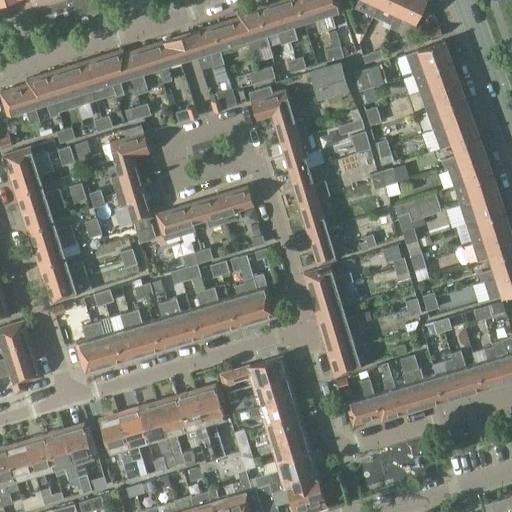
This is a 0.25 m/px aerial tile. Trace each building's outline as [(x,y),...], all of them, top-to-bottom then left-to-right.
[(277,0),(275,0),(258,5),(267,32),(277,29),(281,43),(290,40),(277,0)] [(305,20),(298,0),(277,0),(290,40),(297,38),(296,34),(293,24),(305,20)] [(319,0),(298,0),(305,20),(316,17),(320,27),(321,31),(329,29),(319,0)] [(343,8),(340,0),(319,0),(329,29),(336,27),(335,23),(332,12),(343,8)] [(368,11),(374,14),(380,0),(356,0),(355,5),(368,11)] [(380,0),(374,14),(393,22),(403,0),(380,0)] [(399,29),(400,26),(404,17),(415,22),(425,0),(403,0),(393,22),(391,26),(399,29)] [(267,32),(258,5),(238,12),(239,16),(247,44),(249,50),(263,45),(270,43),(267,32)] [(239,16),(210,25),(217,48),(238,41),(239,46),(247,44),(239,16)] [(210,25),(174,36),(181,59),(209,50),(214,66),(223,63),(217,48),(210,25)] [(433,38),(442,35),(439,27),(430,30),(433,38)] [(346,56),(343,45),(338,28),(329,31),(334,46),(337,59),(346,56)] [(366,32),(356,32),(360,45),(366,32)] [(174,36),(149,44),(156,67),(159,66),(163,81),(172,78),(168,63),(181,59),(174,36)] [(406,53),(413,71),(450,58),(444,39),(418,48),(418,49),(406,53)] [(156,67),(149,44),(125,52),(132,75),(138,93),(149,90),(143,71),(156,67)] [(334,46),(326,48),(330,61),(337,59),(334,46)] [(121,78),(132,75),(125,52),(124,52),(123,48),(103,54),(116,93),(116,96),(125,93),(121,78)] [(365,62),(381,57),(385,55),(381,48),(363,54),(365,62)] [(103,54),(94,57),(85,60),(98,98),(116,93),(103,54)] [(304,55),(295,57),(299,70),(307,67),(304,55)] [(299,70),(295,57),(287,60),(290,72),(299,70)] [(413,71),(419,89),(457,77),(450,58),(413,71)] [(85,60),(66,66),(78,104),(98,98),(85,60)] [(340,62),(311,70),(319,95),(348,87),(340,62)] [(360,90),(387,82),(389,81),(383,62),(354,71),(360,90)] [(273,64),(258,68),(262,82),(277,77),(273,64)] [(78,104),(66,66),(46,72),(58,111),(78,104)] [(251,85),(254,84),(262,82),(258,68),(248,71),(251,83),(251,85)] [(26,78),(27,82),(34,104),(47,101),(51,112),(52,116),(59,114),(58,111),(46,72),(26,78)] [(419,89),(425,108),(464,96),(457,77),(419,89)] [(27,82),(8,88),(0,91),(7,113),(25,107),(30,123),(39,120),(34,104),(27,82)] [(248,90),(251,100),(257,118),(272,113),(272,114),(291,109),(285,90),(274,93),(271,83),(248,90)] [(172,91),(167,92),(170,103),(175,102),(172,91)] [(234,93),(220,98),(223,108),(238,104),(234,93)] [(425,108),(432,127),(471,114),(464,96),(425,108)] [(211,100),(214,111),(223,108),(220,98),(211,100)] [(156,128),(151,113),(147,101),(141,103),(144,116),(148,130),(156,128)] [(128,121),(144,116),(141,103),(124,108),(128,121)] [(190,118),(198,116),(195,105),(187,108),(190,118)] [(383,121),(378,105),(367,109),(371,124),(383,121)] [(351,109),(354,121),(363,118),(358,107),(351,109)] [(179,121),(190,118),(187,108),(176,111),(179,121)] [(272,114),(281,142),(307,134),(303,120),(295,122),(291,109),(272,114)] [(110,114),(102,116),(106,128),(114,125),(110,114)] [(478,134),(471,114),(432,127),(439,147),(450,143),(478,134)] [(106,128),(102,116),(94,119),(98,130),(106,128)] [(363,118),(354,121),(339,125),(341,133),(365,126),(363,118)] [(116,160),(134,155),(149,150),(141,123),(123,128),(126,137),(112,142),(116,160)] [(72,126),(65,128),(68,140),(76,137),(72,126)] [(68,140),(65,128),(57,131),(60,142),(68,140)] [(307,134),(281,142),(290,172),(309,166),(305,153),(312,151),(307,134)] [(442,167),(445,166),(485,152),(478,134),(450,143),(454,153),(439,159),(442,167)] [(0,142),(2,147),(13,144),(10,136),(0,138),(0,142)] [(92,156),(87,139),(74,143),(79,159),(92,156)] [(395,161),(388,139),(376,142),(383,165),(395,161)] [(58,148),(60,156),(73,152),(70,144),(58,148)] [(30,146),(4,154),(10,174),(51,161),(47,150),(33,155),(30,146)] [(73,152),(60,156),(63,164),(75,160),(73,152)] [(445,166),(452,185),(492,171),(485,152),(445,166)] [(112,176),(117,193),(143,185),(134,155),(116,160),(120,174),(112,176)] [(51,161),(10,174),(16,192),(42,183),(39,174),(53,169),(51,161)] [(309,166),(290,172),(299,202),(325,194),(329,193),(323,174),(319,163),(309,166)] [(387,169),(389,176),(391,184),(398,182),(394,167),(387,169)] [(371,173),(374,181),(389,176),(387,169),(371,173)] [(452,185),(458,204),(498,190),(492,171),(452,185)] [(376,189),(391,184),(389,176),(374,181),(376,189)] [(70,185),(72,193),(84,189),(82,182),(70,185)] [(398,182),(391,184),(394,195),(402,193),(398,182)] [(42,183),(16,192),(21,210),(62,197),(59,187),(45,192),(42,183)] [(133,221),(152,215),(143,185),(117,193),(121,206),(128,203),(133,221)] [(239,208),(253,204),(248,185),(217,194),(225,222),(242,217),(239,208)] [(91,199),(104,195),(101,188),(89,192),(91,199)] [(87,197),(84,189),(72,193),(75,201),(87,197)] [(458,204),(464,222),(504,209),(498,190),(458,204)] [(395,205),(401,224),(425,216),(443,210),(437,191),(395,205)] [(225,222),(217,194),(186,203),(191,222),(207,217),(210,227),(225,222)] [(325,194),(299,202),(308,233),(327,227),(323,212),(330,210),(325,194)] [(107,204),(104,195),(91,199),(94,208),(107,204)] [(62,197),(21,210),(27,228),(54,220),(51,211),(65,206),(62,197)] [(191,222),(186,203),(156,212),(162,230),(164,239),(194,230),(191,222)] [(464,222),(471,241),(510,228),(504,209),(464,222)] [(428,226),(425,216),(401,224),(408,243),(418,240),(419,239),(416,230),(428,226)] [(85,221),(87,228),(100,224),(97,217),(85,221)] [(54,220),(27,228),(33,246),(74,234),(71,226),(58,230),(54,220)] [(157,237),(153,222),(136,227),(140,242),(157,237)] [(103,233),(100,224),(87,228),(90,237),(103,233)] [(255,245),(265,242),(260,226),(250,229),(255,245)] [(327,227),(308,233),(317,263),(347,254),(342,238),(331,241),(327,227)] [(478,261),(489,257),(511,249),(511,234),(510,228),(471,241),(478,261)] [(374,233),(365,236),(369,247),(377,245),(374,233)] [(74,234),(33,246),(39,264),(66,256),(63,247),(77,243),(74,234)] [(418,240),(408,243),(414,263),(426,259),(419,239),(418,240)] [(121,251),(123,259),(136,255),(134,247),(121,251)] [(211,247),(203,249),(206,260),(214,258),(211,247)] [(269,255),(266,247),(256,250),(259,258),(269,255)] [(206,260),(203,249),(195,251),(199,262),(206,260)] [(481,281),(484,280),(511,270),(511,249),(489,257),(492,268),(478,272),(481,281)] [(245,281),(256,320),(276,315),(276,314),(267,285),(263,272),(252,275),(245,253),(240,255),(238,256),(244,278),(245,281)] [(136,255),(123,259),(128,277),(141,274),(136,255)] [(66,256),(39,264),(45,284),(86,271),(82,260),(68,264),(66,256)] [(244,278),(238,256),(231,257),(238,280),(244,278)] [(393,260),(395,267),(407,264),(405,257),(393,260)] [(219,262),(223,274),(231,272),(227,259),(219,262)] [(428,266),(426,259),(414,263),(416,270),(428,266)] [(214,277),(223,274),(219,262),(211,264),(214,277)] [(331,262),(303,272),(309,290),(352,276),(350,269),(334,275),(331,262)] [(199,263),(181,268),(184,281),(202,275),(199,263)] [(407,264),(395,267),(398,275),(410,272),(407,264)] [(175,284),(184,281),(181,268),(171,271),(175,284)] [(511,270),(484,280),(491,298),(503,294),(503,295),(511,291),(511,270)] [(86,271),(45,284),(51,301),(92,289),(89,280),(86,271)] [(352,276),(309,290),(316,313),(344,305),(340,294),(352,290),(349,280),(353,279),(352,276)] [(161,278),(151,282),(154,291),(165,287),(161,278)] [(133,281),(138,299),(146,297),(142,284),(140,279),(133,281)] [(150,281),(142,284),(146,297),(154,294),(150,281)] [(237,293),(228,296),(237,326),(256,320),(245,281),(240,282),(235,284),(237,293)] [(205,288),(218,332),(237,326),(228,296),(218,299),(214,285),(205,288)] [(111,288),(103,291),(106,303),(115,301),(111,288)] [(200,305),(190,307),(199,338),(218,332),(205,288),(196,291),(200,305)] [(103,291),(95,293),(98,305),(106,303),(103,291)] [(442,314),(435,291),(424,295),(431,317),(442,314)] [(0,317),(10,315),(4,295),(0,296),(0,317)] [(167,299),(180,343),(199,338),(190,307),(181,310),(177,296),(167,299)] [(405,299),(407,307),(419,304),(417,296),(405,299)] [(161,316),(152,318),(161,349),(180,343),(167,299),(157,302),(161,316)] [(489,303),(492,315),(506,311),(502,299),(489,303)] [(66,311),(63,302),(52,306),(55,315),(66,311)] [(489,303),(474,308),(477,320),(492,315),(489,303)] [(421,311),(419,304),(407,307),(409,315),(421,311)] [(344,305),(316,313),(322,333),(362,321),(360,312),(347,316),(344,305)] [(129,310),(141,355),(161,349),(152,318),(142,321),(138,307),(129,310)] [(124,326),(115,329),(124,360),(141,355),(129,310),(120,313),(124,326)] [(450,317),(435,322),(438,333),(453,328),(450,317)] [(0,342),(1,347),(29,338),(23,319),(7,324),(7,325),(0,326),(0,342)] [(101,319),(91,322),(104,366),(124,360),(115,329),(105,332),(101,319)] [(322,333),(328,353),(355,345),(352,334),(365,330),(362,321),(322,333)] [(75,341),(84,372),(104,366),(91,322),(82,325),(86,338),(75,341)] [(491,344),(503,383),(511,379),(511,334),(494,340),(495,343),(491,344)] [(0,367),(35,356),(29,338),(1,347),(4,356),(0,357),(0,367)] [(355,345),(328,353),(334,375),(362,366),(358,355),(371,351),(368,341),(365,342),(355,345)] [(404,342),(392,346),(395,354),(406,351),(404,342)] [(490,357),(475,361),(483,389),(503,383),(491,344),(487,346),(490,357)] [(452,355),(464,394),(483,389),(475,361),(465,364),(460,349),(451,351),(452,355)] [(408,356),(423,407),(443,401),(434,373),(424,376),(417,353),(408,356)] [(445,370),(434,373),(443,401),(464,394),(452,355),(442,359),(445,370)] [(0,375),(9,373),(15,392),(27,388),(24,381),(41,376),(35,356),(0,367),(0,375)] [(250,378),(252,385),(287,374),(286,373),(288,371),(286,365),(283,363),(280,356),(260,361),(241,367),(241,368),(222,373),(225,384),(250,378)] [(407,381),(395,385),(403,413),(423,407),(408,356),(399,358),(407,381)] [(385,388),(373,392),(380,415),(382,419),(403,413),(395,385),(388,362),(381,364),(385,377),(382,379),(385,388)] [(230,402),(233,411),(292,393),(290,385),(292,383),(290,377),(287,375),(287,374),(252,385),(255,394),(230,402)] [(336,379),(338,387),(349,384),(347,376),(336,379)] [(364,395),(346,401),(353,423),(380,415),(373,392),(369,379),(359,382),(364,395)] [(195,391),(209,436),(215,458),(226,454),(216,419),(225,416),(216,385),(195,391)] [(179,396),(177,396),(188,431),(191,443),(200,441),(199,439),(209,436),(195,391),(188,393),(186,391),(179,393),(179,396)] [(295,401),(292,393),(233,411),(236,420),(261,413),(263,421),(298,411),(298,410),(299,408),(297,402),(295,401)] [(188,431),(177,396),(175,397),(173,395),(167,397),(166,400),(158,402),(169,436),(178,434),(188,431)] [(140,407),(139,408),(148,442),(159,439),(169,436),(158,402),(150,404),(147,403),(141,405),(140,407)] [(127,411),(119,413),(133,459),(144,456),(140,445),(148,442),(139,408),(137,408),(135,406),(129,408),(127,411)] [(255,434),(258,444),(304,430),(301,423),(303,420),(301,414),(298,412),(298,411),(263,421),(266,431),(255,434)] [(133,459),(119,413),(99,419),(108,451),(119,448),(123,462),(133,459)] [(85,424),(65,429),(79,480),(83,493),(93,490),(83,459),(94,456),(85,424)] [(240,449),(242,449),(251,446),(245,427),(234,430),(240,449)] [(68,479),(69,483),(79,480),(65,429),(56,432),(55,430),(47,432),(46,435),(56,470),(65,467),(68,479)] [(273,452),(275,459),(309,449),(309,448),(311,445),(309,439),(306,437),(304,430),(258,444),(261,455),(273,452)] [(36,436),(34,439),(26,441),(36,476),(56,470),(46,435),(44,436),(42,434),(36,436)] [(178,434),(169,436),(177,464),(196,459),(193,449),(183,451),(178,434)] [(159,439),(163,457),(167,467),(177,464),(169,436),(159,439)] [(25,479),(36,476),(26,441),(18,443),(16,441),(9,444),(8,446),(18,481),(25,479)] [(0,495),(1,500),(4,511),(15,511),(16,511),(13,501),(10,491),(19,489),(18,481),(8,446),(5,447),(3,446),(0,446),(0,495)] [(251,446),(242,449),(248,468),(258,465),(251,446)] [(264,511),(256,485),(253,486),(252,481),(248,468),(242,449),(240,449),(226,454),(215,458),(221,477),(238,472),(240,480),(225,485),(228,494),(233,511),(264,511)] [(310,450),(309,449),(275,459),(278,468),(255,476),(256,480),(252,481),(253,486),(256,485),(315,468),(313,460),(314,458),(313,452),(310,450)] [(144,456),(133,459),(138,476),(149,473),(144,456)] [(167,467),(163,457),(154,460),(157,470),(167,467)] [(138,476),(133,459),(123,462),(128,479),(138,476)] [(200,465),(187,469),(191,481),(204,477),(200,465)] [(317,467),(315,468),(256,485),(264,511),(267,511),(277,509),(275,502),(288,499),(291,511),(314,511),(328,508),(325,499),(326,498),(317,467)] [(162,488),(170,486),(166,475),(158,477),(162,488)] [(134,484),(138,495),(146,493),(142,482),(134,484)] [(129,498),(138,495),(134,484),(126,487),(129,498)] [(36,494),(35,494),(38,505),(44,503),(39,487),(34,488),(36,494)] [(233,511),(228,494),(220,496),(217,487),(209,489),(215,511),(233,511)] [(192,494),(195,504),(197,511),(215,511),(209,489),(192,494)] [(63,490),(53,493),(56,500),(65,497),(63,490)] [(110,491),(101,494),(104,504),(113,500),(110,491)] [(101,494),(92,497),(80,500),(83,511),(86,511),(105,506),(104,504),(101,494)] [(511,494),(491,501),(491,502),(484,504),(486,511),(508,511),(511,511),(511,494)] [(197,511),(195,504),(187,506),(184,495),(176,498),(179,511),(197,511)] [(159,503),(161,511),(179,511),(176,498),(159,503)]
